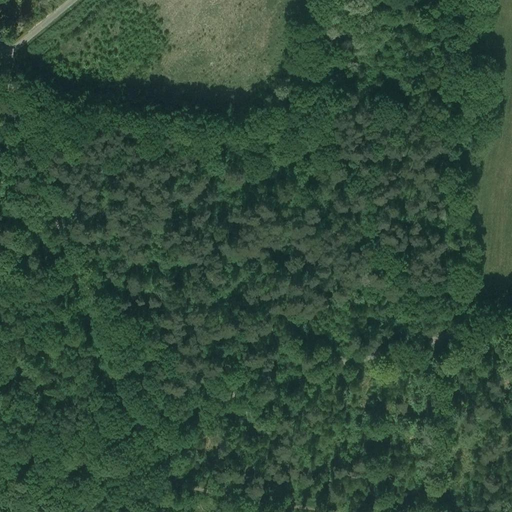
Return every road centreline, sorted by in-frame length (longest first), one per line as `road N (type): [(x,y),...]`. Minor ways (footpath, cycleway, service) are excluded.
road 1 (unclassified): [(133,421),(0,51)]
road 2 (unclassified): [(133,421),(511,327)]
road 3 (unclassified): [(0,454),(133,421)]
